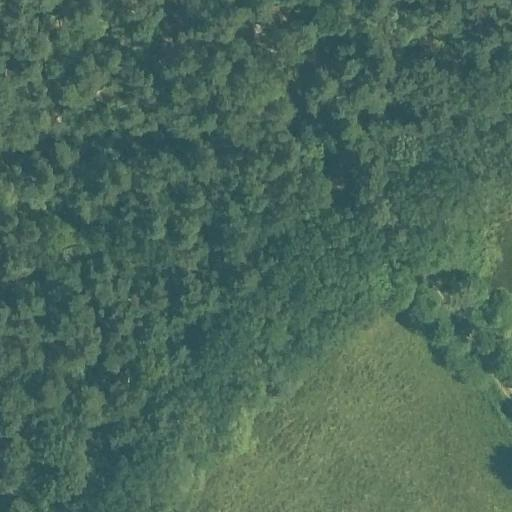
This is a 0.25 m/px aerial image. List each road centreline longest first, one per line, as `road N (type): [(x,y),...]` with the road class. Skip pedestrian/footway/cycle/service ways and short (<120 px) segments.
road 1 (track): [(253,35),(511,391)]
road 2 (track): [(0,151),(127,81),(223,37),(253,35)]
